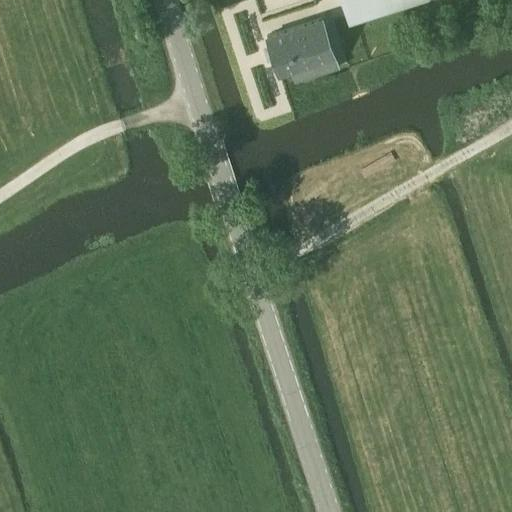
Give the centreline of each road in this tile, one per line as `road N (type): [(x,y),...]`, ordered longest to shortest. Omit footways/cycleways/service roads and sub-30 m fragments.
road 1 (unclassified): [(327,511),(164,0)]
road 2 (track): [(249,269),(300,250),(511,128)]
